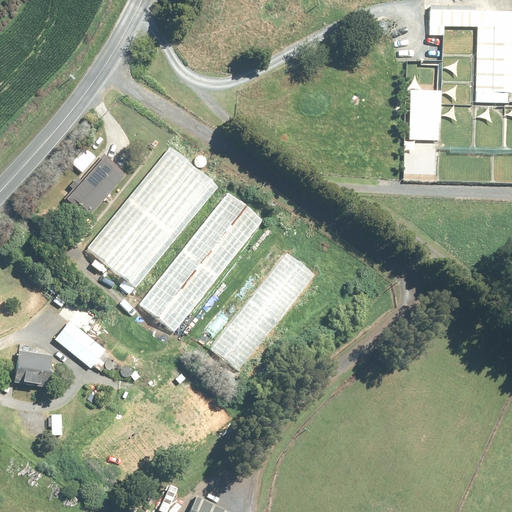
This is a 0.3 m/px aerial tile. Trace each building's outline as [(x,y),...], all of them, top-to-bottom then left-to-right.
[(436,24),(475,25),(474,100),(505,100),(506,91),(511,91),(511,9),(477,9),(426,7),(426,34),(436,33),(436,24)] [(440,108),(407,107),(407,120),(440,121),(440,108)] [(135,286),(214,185),(163,145),(84,246),(135,286)] [(77,205),(93,219),(130,174),(108,156),(67,205),(73,210),(77,205)] [(173,334),(260,219),(220,190),(133,305),(173,334)] [(315,274),(285,250),(206,348),(235,372),(315,274)] [(11,256),(1,266),(21,284),(31,274),(11,256)] [(30,279),(22,287),(32,296),(40,288),(30,279)] [(83,305),(72,319),(91,333),(102,319),(83,305)] [(72,323),(57,340),(92,369),(95,365),(111,378),(122,364),(72,323)] [(26,385),(47,388),(49,373),(55,374),(58,356),(24,352),(21,371),(28,372),(26,385)] [(135,374),(127,365),(121,371),(129,380),(132,377),(137,382),(142,377),(137,372),(135,374)] [(203,412),(167,371),(76,450),(112,491),(203,412)] [(15,411),(0,404),(0,413),(12,418),(15,411)] [(38,426),(22,413),(15,422),(31,435),(38,426)] [(63,415),(53,415),(54,436),(64,436),(63,415)] [(222,511),(224,509),(189,495),(181,511),(222,511)]
